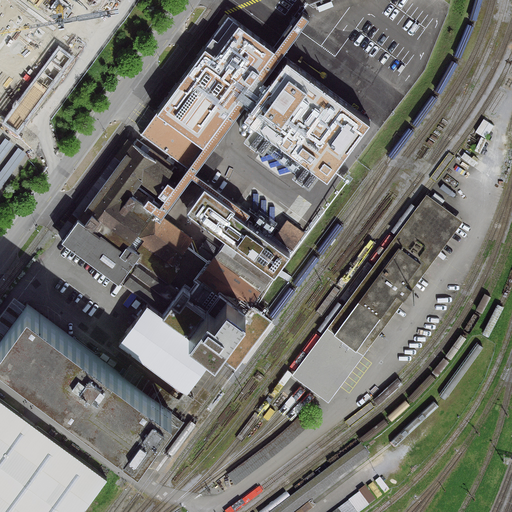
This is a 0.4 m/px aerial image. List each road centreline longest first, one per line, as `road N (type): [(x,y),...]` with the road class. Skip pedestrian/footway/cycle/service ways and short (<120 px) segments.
road 1 (unclassified): [(0,256),(189,0)]
road 2 (unknown): [(377,0),(409,23),(413,53),(382,102),(353,122),(328,118),(273,78),(259,47)]
